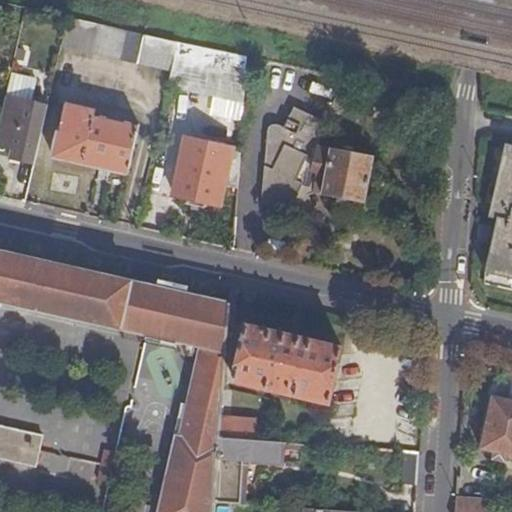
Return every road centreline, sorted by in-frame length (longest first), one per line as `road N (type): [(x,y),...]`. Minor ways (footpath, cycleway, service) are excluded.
road 1 (residential): [(449,321),(0,216)]
road 2 (residential): [(449,321),(483,0)]
road 3 (residential): [(436,511),(449,321)]
